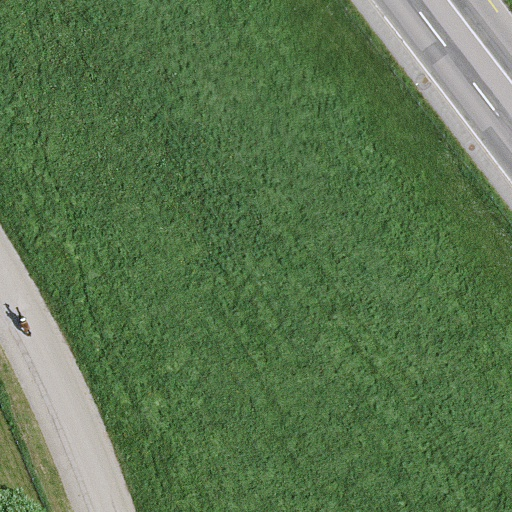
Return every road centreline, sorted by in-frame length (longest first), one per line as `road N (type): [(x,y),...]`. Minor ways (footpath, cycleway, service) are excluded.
road 1 (unclassified): [(97,511),(0,267)]
road 2 (primary): [(511,100),(444,0)]
